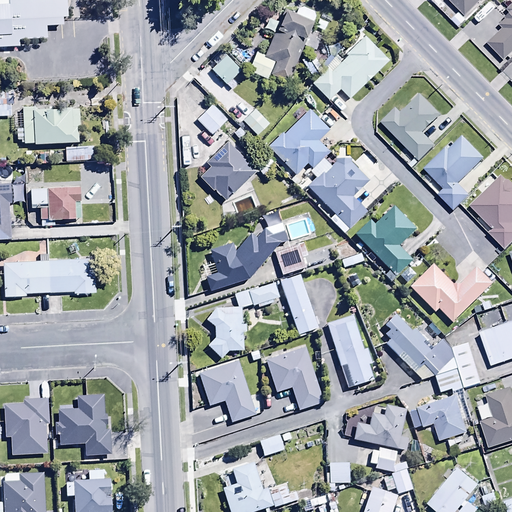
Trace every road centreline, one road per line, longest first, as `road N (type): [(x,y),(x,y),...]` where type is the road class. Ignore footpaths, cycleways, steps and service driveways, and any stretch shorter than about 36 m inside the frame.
road 1 (residential): [(427,43),(364,106),(358,131),(489,260)]
road 2 (tertiary): [(156,340),(145,85)]
road 3 (tertiary): [(164,511),(156,340)]
road 4 (residential): [(156,340),(0,348)]
road 5 (residential): [(238,0),(145,85)]
road 6 (tertiary): [(427,43),(511,129)]
